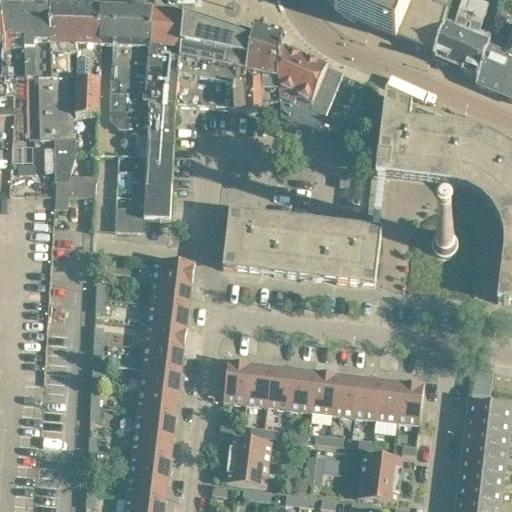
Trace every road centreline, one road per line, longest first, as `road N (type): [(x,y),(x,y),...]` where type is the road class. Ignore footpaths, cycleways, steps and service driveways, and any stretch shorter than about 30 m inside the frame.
road 1 (residential): [(452,348),(221,325),(191,511)]
road 2 (residential): [(292,0),(307,25),(335,46),(511,124)]
road 3 (residential): [(430,511),(452,348)]
